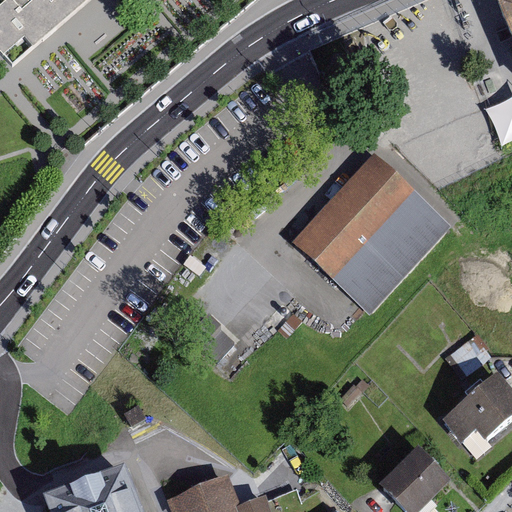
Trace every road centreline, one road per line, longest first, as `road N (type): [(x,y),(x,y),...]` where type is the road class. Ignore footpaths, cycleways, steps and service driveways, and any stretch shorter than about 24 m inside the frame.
road 1 (tertiary): [(337,0),(268,34),(136,139),(0,307)]
road 2 (residential): [(167,511),(144,460),(120,456),(65,487),(36,491),(14,476),(3,459),(10,397),(0,366)]
